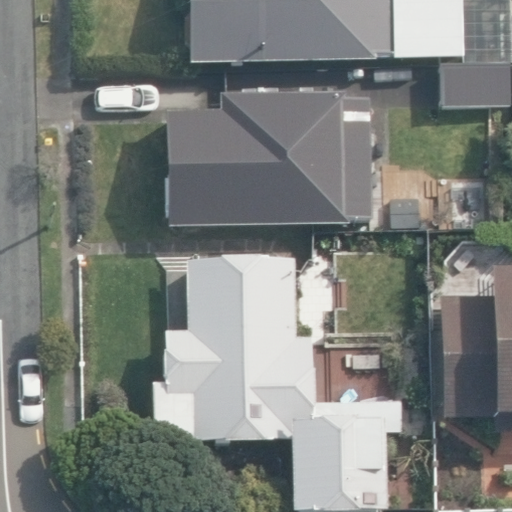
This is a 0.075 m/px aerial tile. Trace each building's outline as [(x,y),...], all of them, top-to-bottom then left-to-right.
[(186,0),(188,60),(372,55),(372,50),(392,49),(393,53),(460,51),(458,0),(186,0)] [(434,60),(435,103),(505,101),(504,58),(434,60)] [(159,109),(161,224),(341,221),(341,217),(360,217),(360,214),(365,214),(364,126),(339,126),(339,89),(213,91),(213,108),(159,109)] [(147,379),(148,439),(284,437),(306,437),(306,400),(304,334),(290,334),(289,256),(180,258),(181,327),(158,327),(158,347),(156,346),(156,373),(158,373),(158,378),(147,379)] [(511,272),(488,273),(489,300),(438,301),(441,423),(492,421),(492,437),(511,436),(511,272)] [(284,437),(285,510),(379,509),(378,428),(396,428),(395,399),(306,400),(306,437),(284,437)]
